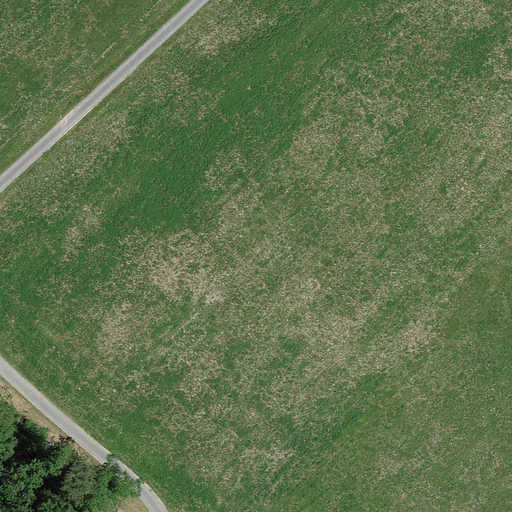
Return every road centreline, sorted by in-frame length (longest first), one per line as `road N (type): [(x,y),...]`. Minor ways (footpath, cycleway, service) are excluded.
road 1 (residential): [(0,185),(201,0)]
road 2 (residential): [(156,511),(115,460),(0,368)]
